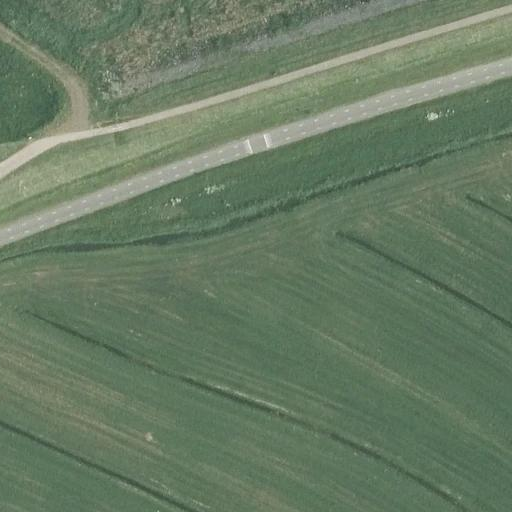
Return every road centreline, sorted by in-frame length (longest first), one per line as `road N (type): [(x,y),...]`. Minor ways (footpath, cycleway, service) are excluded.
road 1 (tertiary): [(0,235),(511,70)]
road 2 (track): [(44,142),(81,114),(76,81),(0,26)]
